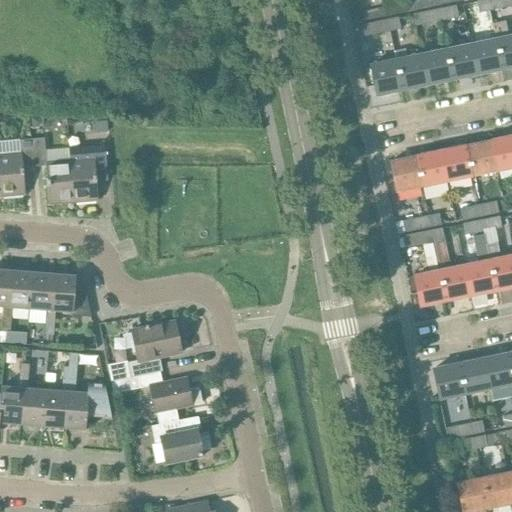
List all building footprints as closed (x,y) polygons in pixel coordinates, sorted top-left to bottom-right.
[(383,8),(385,18),(410,12),(408,3),(400,5),(398,0),(389,0),(382,1),(384,8),(383,8)] [(423,0),(408,3),(410,12),(434,7),(432,0),(423,0)] [(489,11),(486,0),(484,0),(477,2),(479,13),(489,11)] [(511,0),(486,0),(489,11),(511,6),(511,0)] [(436,10),(439,21),(458,17),(456,6),(436,10)] [(385,18),(383,8),(363,12),(365,22),(385,18)] [(439,21),(436,10),(412,15),(414,26),(439,21)] [(387,20),(389,33),(401,30),(398,18),(387,20)] [(364,39),(389,33),(387,20),(361,26),(364,39)] [(494,39),(501,70),(511,67),(511,35),(507,36),(505,29),(494,31),(496,38),(494,39)] [(494,39),(469,44),(476,75),(501,70),(494,39)] [(469,44),(445,49),(451,80),(476,75),(469,44)] [(445,49),(420,54),(426,85),(451,80),(445,49)] [(395,59),(401,90),(426,85),(420,54),(407,57),(406,50),(394,53),(395,59)] [(376,96),(401,90),(395,59),(383,62),(369,65),(376,96)] [(511,136),(489,141),(495,171),(511,167),(511,136)] [(45,166),(49,205),(73,203),(69,161),(46,163),(44,138),(31,139),(34,167),(45,166)] [(0,154),(0,192),(0,197),(25,195),(22,168),(34,167),(31,139),(19,140),(20,153),(0,154)] [(489,141),(464,147),(470,176),(495,171),(489,141)] [(104,145),(68,148),(69,161),(73,203),(97,201),(97,197),(94,159),(105,158),(104,145)] [(464,147),(439,152),(445,181),(470,176),(464,147)] [(420,187),(445,181),(439,152),(414,157),(420,187)] [(395,192),(420,187),(414,157),(389,162),(395,192)] [(477,206),(479,218),(499,214),(496,202),(477,206)] [(479,218),(477,206),(459,210),(462,222),(479,218)] [(427,216),(429,228),(441,226),(439,214),(427,216)] [(429,228),(427,216),(402,221),(405,233),(429,228)] [(479,220),(482,233),(502,229),(499,216),(479,220)] [(482,233),(479,220),(462,224),(465,236),(482,233)] [(434,242),(440,269),(450,267),(442,228),(430,231),(432,243),(434,242)] [(432,243),(430,231),(405,236),(408,248),(432,243)] [(478,263),(463,266),(469,296),(494,291),(485,246),(482,235),(472,238),(478,263)] [(497,243),(485,246),(494,291),(511,287),(511,256),(500,259),(497,243)] [(463,266),(438,272),(444,301),(469,296),(463,266)] [(2,319),(11,320),(12,308),(7,307),(10,272),(0,270),(0,306),(3,307),(2,319)] [(12,308),(29,309),(32,273),(10,272),(7,307),(12,308)] [(419,307),(444,301),(438,272),(413,277),(419,307)] [(45,323),(54,323),(55,311),(50,311),(53,275),(32,273),(29,309),(46,311),(45,323)] [(72,317),(91,318),(86,293),(74,292),(76,277),(53,275),(50,311),(55,311),(72,313),(72,317)] [(10,333),(11,320),(2,319),(1,332),(10,333)] [(126,362),(108,366),(111,382),(133,377),(136,377),(159,372),(162,371),(159,358),(181,353),(174,322),(132,331),(138,361),(126,363),(126,362)] [(53,336),(54,323),(45,323),(44,335),(53,336)] [(69,353),(68,368),(72,368),(72,380),(63,380),(62,392),(66,392),(63,428),(85,430),(86,418),(112,420),(104,384),(101,384),(101,385),(88,384),(87,394),(75,393),(78,354),(69,353)] [(511,376),(507,354),(482,359),(489,390),(511,385),(511,376)] [(458,364),(464,395),(465,395),(489,390),(482,359),(458,364)] [(21,364),(20,376),(28,377),(29,365),(21,364)] [(439,401),(455,397),(464,395),(458,364),(432,370),(439,401)] [(64,367),(63,380),(72,380),(72,368),(68,368),(64,367)] [(20,425),(41,427),(44,391),(27,390),(28,377),(20,376),(19,389),(22,389),(20,425)] [(113,394),(139,389),(136,377),(111,382),(113,394)] [(159,425),(178,421),(176,409),(192,406),(192,405),(202,403),(199,388),(189,390),(186,379),(150,386),(155,413),(156,413),(159,425)] [(0,397),(0,423),(20,425),(22,389),(19,389),(1,387),(0,395),(0,397)] [(41,427),(63,428),(66,392),(62,392),(44,391),(41,427)] [(511,427),(511,415),(502,417),(504,429),(511,427)] [(159,425),(151,427),(152,431),(155,444),(161,443),(166,464),(203,457),(202,452),(212,450),(208,432),(198,434),(197,429),(180,433),(178,421),(159,425)] [(470,424),(473,436),(484,433),(482,421),(470,424)] [(473,436),(470,424),(445,429),(447,442),(473,436)] [(485,436),(472,438),(475,450),(487,447),(485,436)] [(475,450),(472,438),(448,443),(450,455),(475,450)] [(511,502),(506,474),(481,479),(487,509),(511,503),(511,502)] [(461,511),(472,511),(487,509),(481,479),(455,485),(461,511)]
